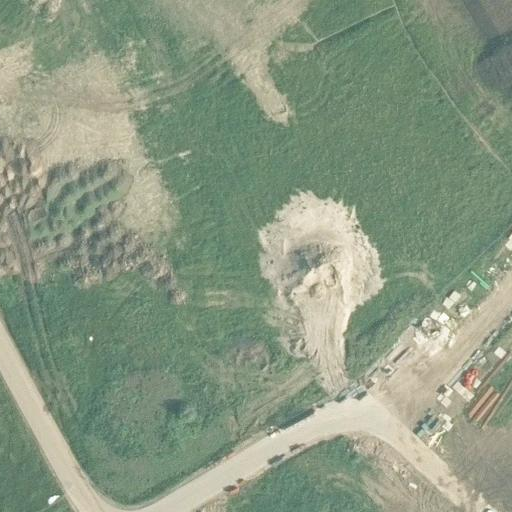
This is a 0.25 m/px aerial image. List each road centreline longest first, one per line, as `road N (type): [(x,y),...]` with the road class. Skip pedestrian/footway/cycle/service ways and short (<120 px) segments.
road 1 (tertiary): [(161,511),(331,415),(359,412),(383,424)]
road 2 (tertiary): [(511,281),(383,424)]
road 3 (tertiary): [(0,356),(57,464),(96,511)]
road 4 (residential): [(383,424),(482,511)]
